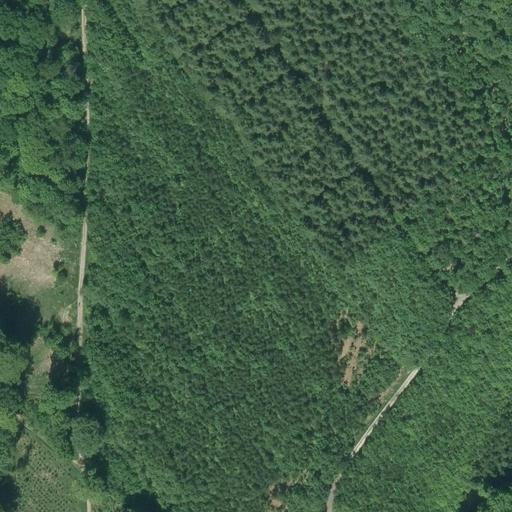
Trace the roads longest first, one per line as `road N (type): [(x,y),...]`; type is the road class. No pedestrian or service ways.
road 1 (track): [(85,476),(78,408),(84,0)]
road 2 (track): [(237,0),(458,302)]
road 3 (track): [(511,253),(458,302),(349,455),(326,511)]
